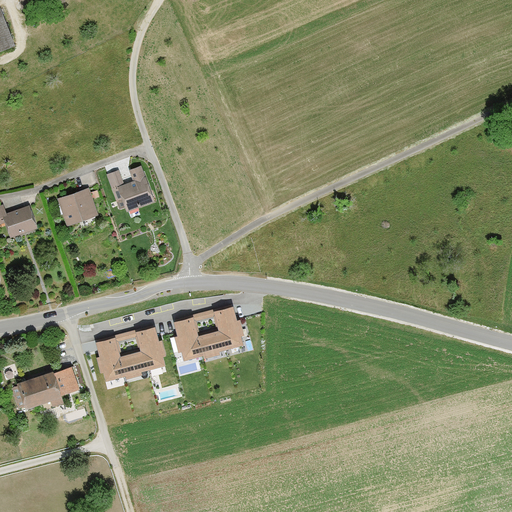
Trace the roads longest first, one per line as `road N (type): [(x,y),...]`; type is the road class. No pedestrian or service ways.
road 1 (tertiary): [(0,326),(216,281),(391,309),(511,342)]
road 2 (track): [(511,103),(257,220),(188,264)]
road 3 (track): [(191,282),(186,246),(131,95),(135,40),(158,0)]
road 4 (track): [(64,314),(127,511)]
